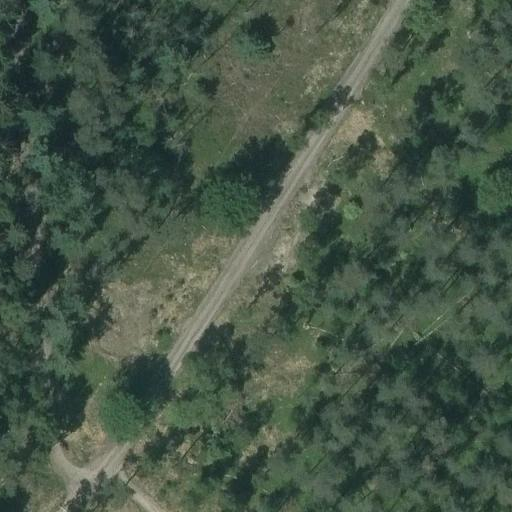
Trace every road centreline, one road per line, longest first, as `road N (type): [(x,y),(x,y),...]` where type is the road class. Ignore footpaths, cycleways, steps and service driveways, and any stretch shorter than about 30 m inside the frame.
road 1 (track): [(399,0),(101,465)]
road 2 (track): [(0,39),(43,511)]
